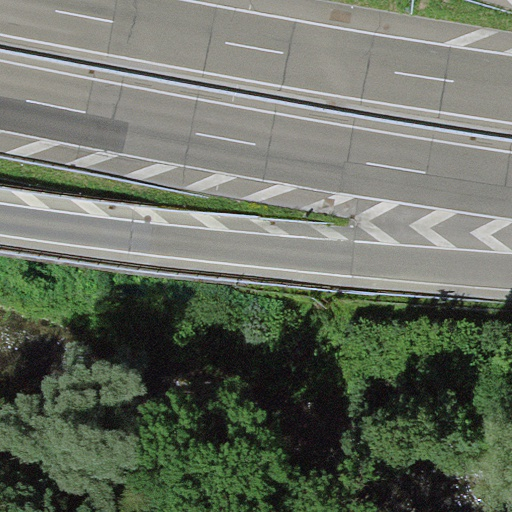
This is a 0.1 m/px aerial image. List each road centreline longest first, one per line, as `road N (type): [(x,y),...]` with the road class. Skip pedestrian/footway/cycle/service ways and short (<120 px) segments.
road 1 (motorway): [(0,96),(511,186)]
road 2 (motorway): [(0,219),(511,270)]
road 3 (motorway): [(511,87),(9,0)]
